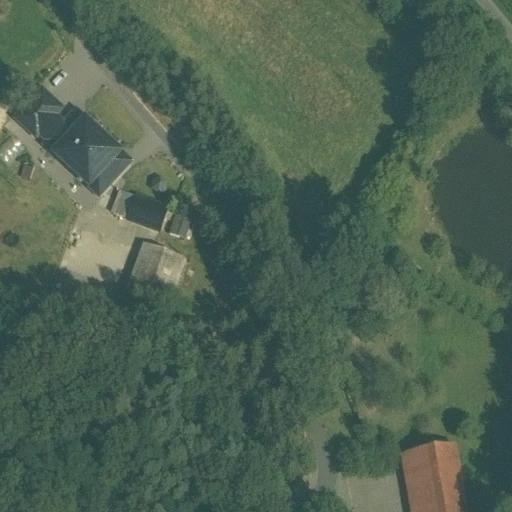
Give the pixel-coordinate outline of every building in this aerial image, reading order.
[(36,144),(39,140),(44,144),(64,122),(60,118),(66,112),(41,90),(12,122),(36,144)] [(133,165),(74,111),(64,122),(44,144),(39,149),(99,203),(133,165)] [(36,174),(27,171),(23,182),(32,185),(36,174)] [(168,214),(136,202),(135,205),(117,198),(111,216),(161,234),(168,214)] [(62,234),(22,219),(7,257),(48,272),(62,234)] [(104,250),(62,234),(48,272),(90,288),(104,250)] [(147,249),(127,302),(165,317),(185,264),(147,249)] [(465,511),(455,449),(414,456),(423,511),(465,511)] [(297,468),(289,473),(296,484),(304,479),(297,468)]
